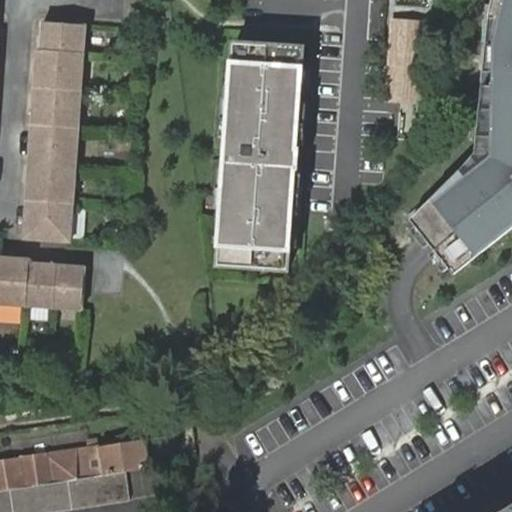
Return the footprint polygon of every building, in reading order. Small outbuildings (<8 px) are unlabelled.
[(511,0),(494,0),(491,19),(501,20),(494,73),(494,87),(493,155),(467,176),(461,171),(412,220),(417,227),(431,244),(436,251),(449,268),(455,274),(511,229),(511,0)] [(501,20),(491,19),(485,73),(494,73),(501,20)] [(424,24),(394,22),(393,36),(423,38),(424,24)] [(42,52),(38,51),(25,239),(72,242),(87,27),(44,24),(42,52)] [(419,101),(423,38),(393,36),(389,99),(419,101)] [(306,49),(237,45),(224,267),(293,271),(306,49)] [(493,155),(494,87),(483,87),(477,153),(461,171),(467,176),(493,155)] [(431,244),(417,227),(411,231),(425,248),(431,244)] [(449,268),(436,251),(430,255),(444,272),(449,268)] [(0,257),(0,304),(60,308),(83,310),(86,266),(62,265),(30,264),(30,259),(0,257)] [(0,490),(127,471),(152,467),(147,440),(0,461),(0,490)] [(0,511),(58,511),(130,501),(127,471),(0,490),(0,511)]
